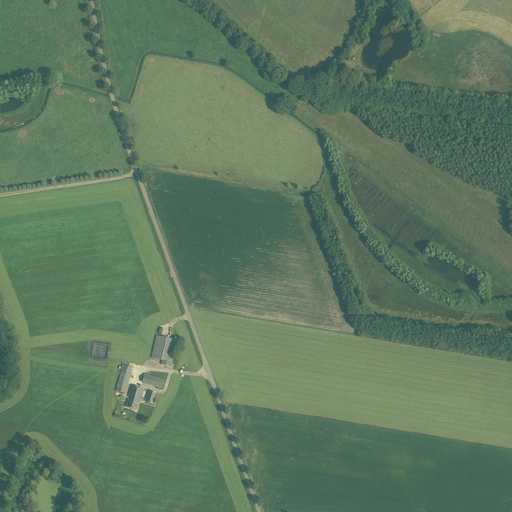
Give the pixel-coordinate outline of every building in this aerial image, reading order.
[(153,277),(146,279),(149,287),(155,285),(153,277)] [(171,366),(177,340),(156,336),(151,358),(162,360),(161,364),(171,366)] [(125,394),(133,368),(123,365),(116,391),(125,394)] [(161,388),(164,380),(157,377),(155,386),(161,388)] [(140,403),(141,400),(141,398),(144,389),(132,386),(127,399),(129,400),(126,407),(136,410),(139,402),(140,403)] [(153,404),(156,393),(149,391),(145,402),(153,404)]
